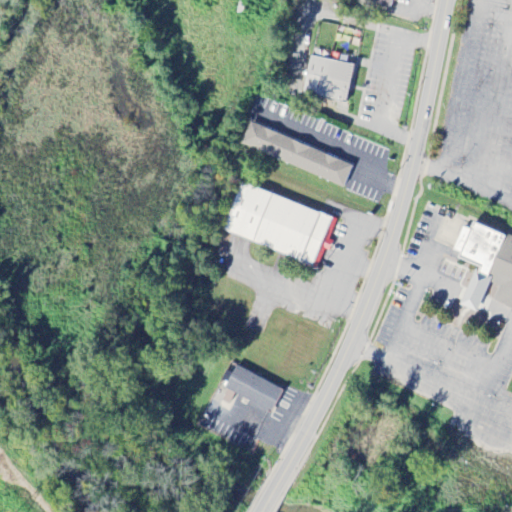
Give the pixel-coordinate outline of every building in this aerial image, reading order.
[(393,0),(359,0),(389,11),(393,0)] [(353,67),(309,57),(301,96),(345,105),(353,67)] [(343,187),(351,166),(248,127),(239,148),(343,187)] [(221,235),(317,269),(323,251),(328,253),(331,242),(328,241),(336,221),(239,186),(221,235)] [(511,239),(472,225),(469,231),(461,228),(450,257),(476,266),(460,308),(477,314),(488,284),(498,288),(492,304),(511,311),(511,239)] [(281,388),(234,369),(221,402),(229,406),(233,397),(272,412),(281,388)]
